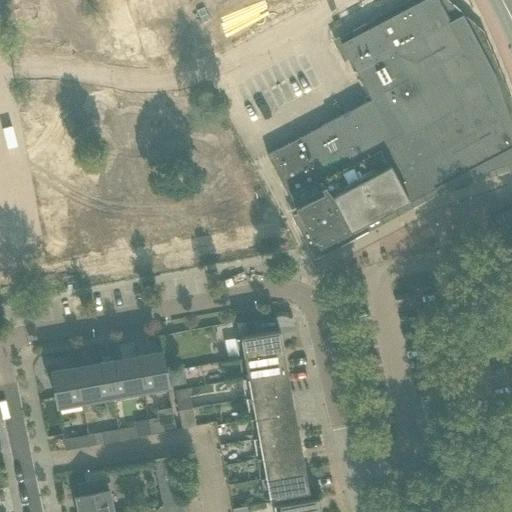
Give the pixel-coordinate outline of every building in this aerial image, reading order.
[(131,0),(135,9),(163,0),(131,0)] [(170,0),(163,0),(135,9),(141,27),(176,16),(170,0)] [(204,0),(194,0),(198,9),(207,6),(204,0)] [(248,0),(223,0),(238,28),(258,17),(248,0)] [(270,0),(248,0),(258,17),(275,8),(270,0)] [(449,23),(449,21),(437,0),(423,0),(381,23),(396,51),(449,23)] [(207,6),(198,9),(201,21),(211,18),(207,6)] [(176,16),(141,27),(147,49),(182,38),(176,16)] [(511,162),(511,126),(495,76),(468,25),(469,24),(453,19),(449,21),(449,23),(396,51),(356,72),(371,100),(329,122),(378,215),(392,208),(393,210),(434,188),(435,189),(511,162)] [(396,51),(381,23),(341,44),(348,57),(356,72),(396,51)] [(13,95),(0,96),(0,266),(1,273),(39,268),(13,95)] [(378,215),(329,122),(299,138),(349,233),(366,225),(364,223),(378,215)] [(349,233),(299,138),(267,155),(295,208),(313,242),(317,250),(349,233)] [(70,178),(39,184),(55,269),(85,264),(85,263),(93,261),(93,262),(133,255),(133,254),(147,252),(147,253),(236,237),(229,194),(142,209),(134,167),(78,177),(79,178),(70,180),(70,178)] [(511,246),(511,206),(494,216),(509,247),(511,246)] [(240,337),(243,357),(244,358),(283,351),(279,330),(240,337)] [(287,371),(283,351),(244,358),(247,378),(287,371)] [(168,386),(165,371),(161,352),(136,356),(137,361),(113,366),(112,360),(99,363),(100,368),(77,372),(76,367),(50,372),(56,406),(168,386)] [(290,391),(287,371),(247,378),(251,398),(290,391)] [(187,387),(173,389),(177,412),(191,409),(187,387)] [(294,411),(290,391),(251,398),(254,418),(294,411)] [(155,411),(157,418),(148,420),(150,435),(176,430),(174,420),(173,420),(171,408),(155,411)] [(191,409),(177,412),(180,428),(194,426),(191,409)] [(298,431),(294,411),(254,418),(258,438),(298,431)] [(132,427),(116,430),(118,440),(134,438),(132,427)] [(118,440),(116,430),(101,433),(103,443),(118,440)] [(301,451),(298,431),(258,438),(262,458),(301,451)] [(92,434),(83,436),(78,437),(80,447),(94,444),(92,434)] [(80,447),(78,437),(63,440),(65,450),(80,447)] [(305,471),(301,451),(262,458),(265,479),(305,471)] [(153,460),(161,497),(163,506),(182,502),(173,457),(153,460)] [(309,492),(305,471),(265,479),(269,499),(309,492)] [(112,511),(110,497),(106,478),(77,484),(79,496),(75,497),(77,511),(112,511)] [(320,511),(318,498),(298,502),(279,505),(279,511),(320,511)] [(183,511),(182,502),(163,506),(158,507),(159,511),(183,511)]
